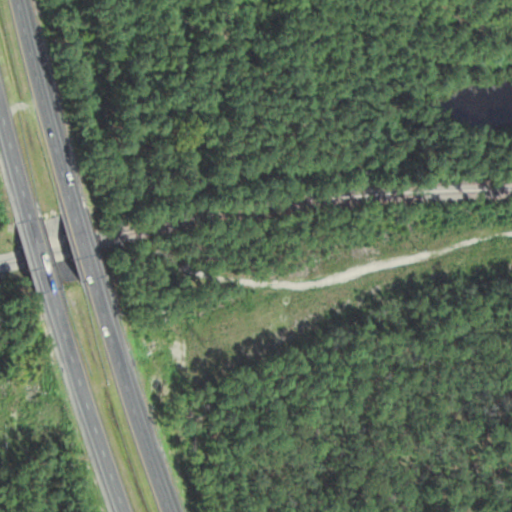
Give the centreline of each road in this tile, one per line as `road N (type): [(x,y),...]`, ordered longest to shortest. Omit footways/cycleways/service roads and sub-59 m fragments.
road 1 (motorway): [(165,511),(86,280)]
road 2 (motorway): [(42,291),(119,511)]
road 3 (motorway): [(66,209),(11,0)]
